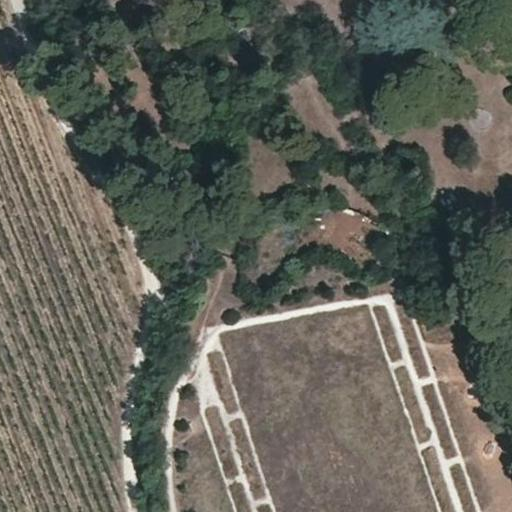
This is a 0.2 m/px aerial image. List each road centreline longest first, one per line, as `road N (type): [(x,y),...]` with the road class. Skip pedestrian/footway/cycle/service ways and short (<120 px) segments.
road 1 (track): [(18,0),(80,136),(141,223),(157,270),(135,406),(135,511)]
road 2 (track): [(177,511),(172,397),(211,300)]
